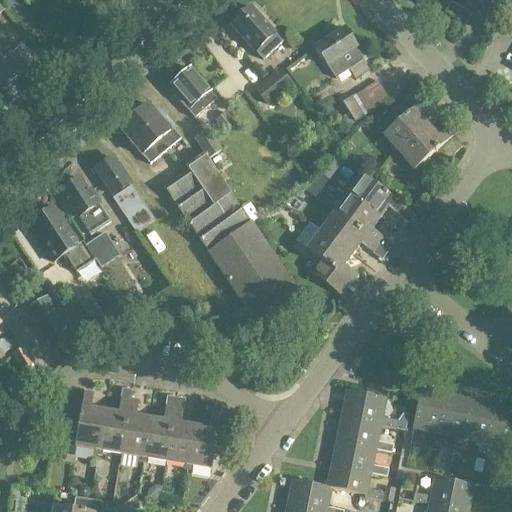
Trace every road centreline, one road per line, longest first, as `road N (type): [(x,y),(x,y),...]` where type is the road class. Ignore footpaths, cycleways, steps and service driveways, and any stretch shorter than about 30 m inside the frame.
road 1 (residential): [(281,435),(223,395),(78,374),(0,442)]
road 2 (secondary): [(0,177),(182,0)]
road 3 (residential): [(281,435),(394,283)]
road 4 (residential): [(498,137),(394,283)]
road 5 (residential): [(467,102),(375,0)]
road 6 (residential): [(394,283),(501,356)]
